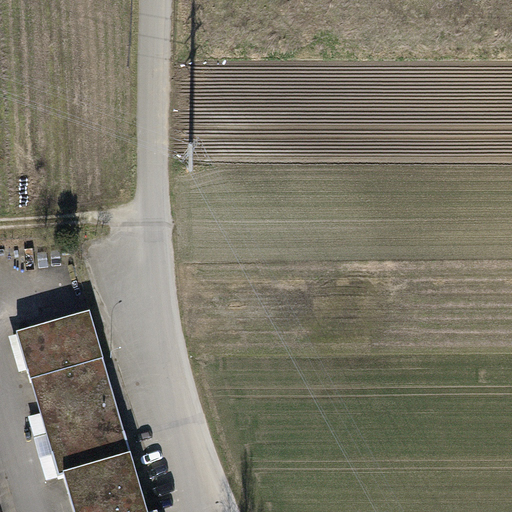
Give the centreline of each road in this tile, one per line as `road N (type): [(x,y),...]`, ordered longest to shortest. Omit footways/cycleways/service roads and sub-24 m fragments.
road 1 (unclassified): [(151,299),(145,217),(152,0)]
road 2 (track): [(230,511),(151,299)]
road 3 (track): [(0,339),(48,511)]
road 4 (track): [(145,217),(0,223)]
